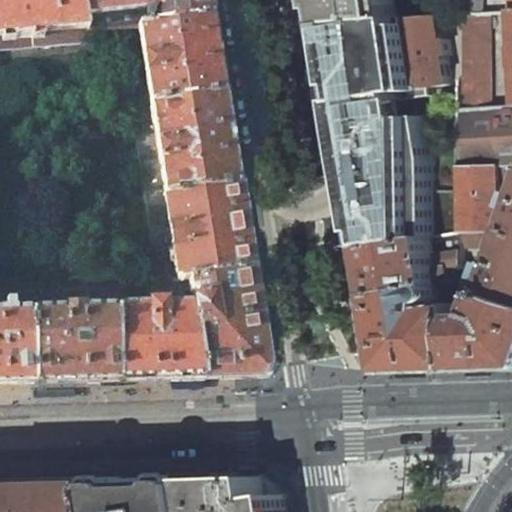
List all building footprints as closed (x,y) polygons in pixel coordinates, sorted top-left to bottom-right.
[(0,0),(0,50),(93,43),(89,20),(85,0),(0,0)] [(209,0),(85,0),(89,20),(97,19),(96,13),(160,6),(163,24),(212,16),(209,0)] [(335,0),(340,26),(393,22),(406,21),(402,0),(335,0)] [(460,0),(460,17),(464,17),(484,16),(484,0),(460,0)] [(163,24),(138,27),(151,105),(225,93),(212,16),(163,24)] [(484,16),(464,17),(464,53),(465,110),(493,108),(493,16),(484,16)] [(393,22),(397,46),(399,60),(405,91),(418,89),(454,83),(444,19),(406,21),(393,22)] [(360,156),(375,248),(442,238),(418,89),(405,91),(351,99),(352,106),(351,106),(359,157),(360,156)] [(225,93),(151,105),(165,197),(239,185),(225,93)] [(511,107),(493,108),(465,110),(465,166),(504,166),(511,166),(511,107)] [(504,166),(465,166),(466,232),(482,232),(504,231),(503,190),(504,166)] [(511,166),(504,166),(503,190),(511,189),(511,166)] [(239,185),(165,197),(170,229),(164,230),(167,248),(173,247),(178,278),(182,281),(253,270),(239,185)] [(482,232),(466,232),(466,234),(466,257),(483,261),(482,232)] [(383,296),(467,284),(466,270),(466,257),(466,234),(442,238),(375,248),(383,296)] [(511,234),(496,281),(466,270),(467,284),(478,288),(495,293),(511,299),(511,234)] [(253,270),(182,281),(183,282),(184,284),(189,284),(191,292),(197,299),(193,304),(206,379),(261,378),(266,375),(268,371),(269,368),(253,270)] [(467,284),(383,296),(395,373),(418,372),(468,370),(467,304),(448,307),(448,300),(467,297),(467,284)] [(478,288),(467,284),(467,297),(467,304),(468,370),(503,369),(511,368),(511,299),(495,293),(485,320),(481,317),(479,317),(478,288)] [(148,305),(118,307),(120,381),(206,379),(193,304),(192,304),(166,305),(166,303),(149,303),(148,305)] [(118,307),(33,310),(35,384),(120,381),(118,307)] [(33,310),(0,310),(0,384),(35,384),(33,310)] [(267,477),(201,479),(206,511),(292,511),(290,495),(267,477)] [(159,480),(111,481),(115,511),(206,511),(201,479),(159,480)] [(31,484),(35,511),(115,511),(111,481),(31,484)] [(0,511),(35,511),(31,484),(0,485),(0,511)]
